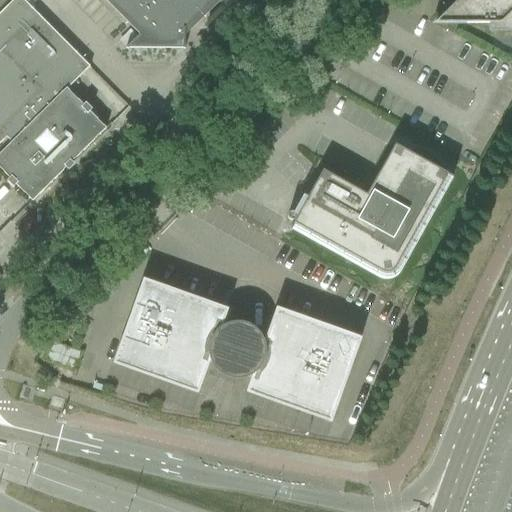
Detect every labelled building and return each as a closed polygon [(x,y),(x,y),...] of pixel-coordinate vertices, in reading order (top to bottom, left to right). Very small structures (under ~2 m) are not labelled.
[(89,68),(75,54),(22,0),(13,0),(0,13),(0,170),(9,179),(6,182),(13,189),(15,186),(32,203),(63,172),(60,169),(71,158),(74,161),(105,130),(89,113),(91,110),(85,104),(83,106),(67,90),(89,68)] [(102,0),(138,36),(125,50),(184,50),(184,37),(221,0),(102,0)] [(434,24),(458,25),(489,25),(489,32),(511,32),(511,0),(459,0),(458,1),(436,22),(436,23),(434,24)] [(311,77),(305,87),(317,94),(323,83),(311,77)] [(372,184),(373,184),(366,196),(322,171),(307,199),(295,220),(290,230),(291,231),(294,225),(381,274),(382,274),(383,274),(384,275),(385,275),(386,275),(387,275),(388,274),(389,274),(390,274),(390,273),(391,273),(392,272),(393,272),(393,271),(394,270),(446,177),(451,180),(452,178),(394,146),(377,177),(376,177),(375,177),(374,177),(373,177),(372,177),(372,178),(371,178),(371,179),(371,180),(371,181),(371,182),(371,183),(372,183),(372,184)] [(197,395),(209,361),(210,364),(211,366),(212,368),(214,370),(216,372),(218,374),(220,376),(222,377),(224,378),(227,379),(229,380),(232,380),(234,381),(237,381),(240,381),(242,380),(245,380),(247,379),(249,378),(252,377),(246,394),(330,424),(360,339),(276,309),(264,343),(263,340),(262,338),(261,336),(259,334),(258,332),(256,331),(254,329),(252,328),(250,326),(248,325),(246,324),(244,324),(241,323),(239,323),(237,323),(234,323),(232,323),(229,324),(227,325),(225,326),(223,327),(221,328),(227,310),(143,280),(113,365),(197,395)] [(85,315),(78,308),(71,315),(79,322),(85,315)] [(63,347),(56,368),(73,374),(80,353),(63,347)] [(103,389),(93,386),(91,392),(101,395),(103,389)]
